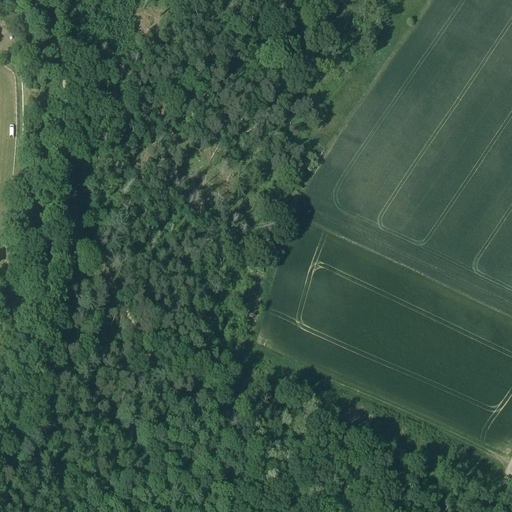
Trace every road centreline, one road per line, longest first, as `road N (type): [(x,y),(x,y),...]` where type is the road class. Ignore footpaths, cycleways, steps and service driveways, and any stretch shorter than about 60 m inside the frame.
road 1 (track): [(90,224),(67,322),(68,364),(0,471)]
road 2 (track): [(45,0),(74,55),(90,224)]
